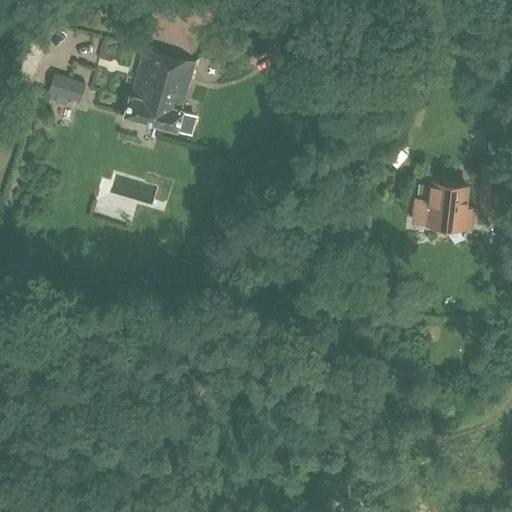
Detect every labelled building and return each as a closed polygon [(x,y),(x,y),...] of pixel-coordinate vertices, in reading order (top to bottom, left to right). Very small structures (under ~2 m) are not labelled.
[(123,114),(150,121),(169,53),(144,46),(130,94),(129,93),(123,114)] [(177,127),(190,131),(194,114),(182,110),(183,108),(181,108),(194,61),(169,53),(150,121),(177,129),(177,127)] [(48,92),(79,102),(86,81),(55,71),(48,92)] [(479,211),(499,212),(500,161),(479,161),(479,211)] [(412,216),(472,224),(474,206),(465,205),(467,185),(431,181),(429,201),(414,199),(412,216)]
